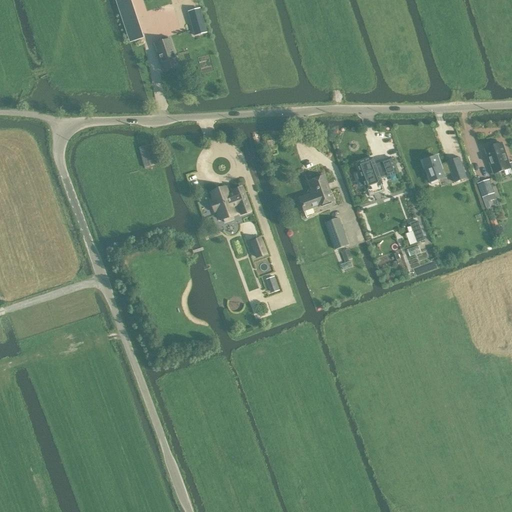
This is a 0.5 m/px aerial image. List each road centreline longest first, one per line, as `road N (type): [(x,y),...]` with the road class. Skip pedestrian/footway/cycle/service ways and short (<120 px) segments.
road 1 (tertiary): [(64,129),(511,105)]
road 2 (tertiary): [(189,511),(59,158),(64,129)]
